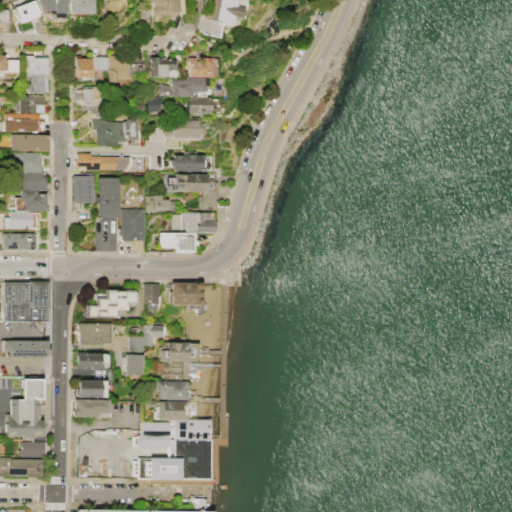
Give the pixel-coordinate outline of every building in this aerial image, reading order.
[(11,6),(28,0),(31,0),(36,12),(35,13),(36,15),(16,22),(14,17),(15,17),(11,6)] [(63,0),(38,0),(39,12),(51,11),(51,17),(64,17),(63,0)] [(89,0),(89,13),(65,13),(65,1),(62,1),(62,12),(51,12),(51,6),(50,6),(50,2),(51,2),(51,0),(89,0)] [(175,0),(175,11),(175,14),(150,13),(150,11),(150,2),(147,2),(147,0),(175,0)] [(229,24),(206,19),(210,0),(235,0),(234,4),(241,6),(238,18),(231,16),(229,24)] [(21,30),(38,23),(35,15),(18,21),(21,30)] [(45,56),(45,92),(27,92),(27,91),(25,91),(25,84),(26,84),(26,74),(22,74),(22,54),(31,54),(31,57),(45,56)] [(114,54),(114,58),(125,58),(125,78),(114,78),(114,81),(105,81),(105,69),(94,69),(94,68),(89,68),(89,56),(105,56),(105,54),(114,54)] [(163,75),(148,75),(148,68),(147,68),(147,56),(162,56),(162,58),(172,58),(172,69),(163,69),(163,75)] [(89,57),(89,68),(94,68),(94,69),(99,69),(99,78),(93,78),(93,76),(87,76),(85,79),(82,79),(79,76),(71,76),(71,67),(72,67),(73,57),(89,57)] [(187,76),(187,61),(185,61),(185,57),(194,57),(194,60),(198,60),(198,57),(209,57),(209,76),(187,76)] [(168,95),(156,95),(156,92),(155,92),(155,87),(156,87),(156,84),(157,84),(157,83),(161,83),(161,84),(168,84),(168,90),(169,90),(169,78),(187,78),(188,77),(206,77),(205,85),(203,85),(203,90),(193,90),(193,95),(169,95),(169,94),(168,94),(168,95)] [(93,86),(93,89),(95,89),(95,96),(97,96),(97,100),(96,100),(96,101),(95,101),(95,103),(89,103),(89,105),(82,106),(81,104),(76,104),(76,102),(73,103),(73,98),(72,98),(72,92),(73,92),(73,89),(79,89),(79,88),(89,88),(89,86),(93,86)] [(40,111),(13,112),(13,104),(16,104),(16,94),(40,94),(40,111)] [(144,111),(144,95),(156,95),(156,111),(144,111)] [(186,96),(207,96),(207,112),(198,112),(198,115),(185,115),(186,96)] [(1,131),(1,130),(0,130),(0,121),(1,121),(1,112),(25,112),(37,112),(37,119),(38,119),(38,130),(32,130),(32,131),(1,131)] [(90,128),(90,118),(103,118),(103,120),(124,120),(124,118),(127,118),(127,117),(134,117),(134,139),(122,139),(122,140),(114,141),(114,144),(93,144),(93,128),(90,128)] [(195,117),(195,137),(169,138),(169,134),(161,134),(161,128),(169,128),(169,119),(193,119),(193,117),(195,117)] [(7,133),(44,134),(44,138),(45,138),(45,149),(7,149),(7,133)] [(37,171),(17,171),(14,171),(14,163),(9,163),(9,151),(38,152),(37,171)] [(72,166),(72,159),(73,159),(73,152),(87,152),(87,155),(96,155),(111,155),(111,156),(125,156),(125,162),(120,169),(96,169),(82,169),(82,166),(72,166)] [(169,158),(171,158),(171,154),(173,154),(179,154),(185,154),(185,153),(192,153),(192,154),(200,154),(200,155),(202,155),(202,170),(199,170),(196,170),(193,170),(177,170),(174,170),(171,170),(171,168),(171,166),(169,166),(167,164),(167,160),(169,158)] [(42,189),(17,189),(17,184),(16,184),(16,178),(17,178),(17,171),(37,172),(37,171),(40,171),(40,176),(43,176),(42,189)] [(203,173),(203,176),(206,176),(206,180),(207,180),(207,178),(212,178),(212,180),(212,181),(214,181),(214,198),(212,198),(212,200),(214,200),(214,208),(209,208),(209,206),(204,206),(204,208),(196,208),(196,195),(198,195),(198,190),(172,190),(172,189),(169,189),(169,183),(164,183),(165,176),(172,176),(173,173),(174,173),(181,173),(203,173)] [(90,174),(90,201),(70,201),(70,174),(90,174)] [(115,177),(115,217),(94,217),(94,177),(115,177)] [(17,201),(17,189),(33,189),(33,192),(43,192),(43,210),(21,210),(21,201),(17,201)] [(151,210),(142,210),(142,194),(150,194),(158,194),(158,199),(165,199),(165,200),(173,200),(173,208),(151,208),(151,210)] [(140,208),(140,239),(129,239),(129,240),(120,240),(120,239),(118,239),(118,235),(116,235),(116,227),(118,227),(118,208),(140,208)] [(6,210),(25,210),(25,211),(28,211),(28,228),(6,228),(6,227),(1,227),(1,216),(6,216),(6,210)] [(212,231),(193,232),(193,231),(183,231),(183,228),(168,228),(168,214),(178,214),(178,211),(208,211),(208,217),(211,217),(211,220),(212,220),(212,231)] [(31,248),(0,248),(0,232),(31,232),(31,248)] [(191,251),(172,251),(172,246),(157,246),(157,243),(156,243),(156,235),(157,235),(157,232),(192,232),(192,240),(194,240),(194,244),(191,244),(191,251)] [(196,304),(168,304),(168,294),(165,294),(165,290),(168,290),(167,282),(190,281),(190,283),(191,283),(192,282),(195,281),(198,284),(198,287),(196,289),(193,289),(193,290),(197,290),(197,296),(193,296),(193,297),(196,297),(198,299),(198,302),(196,304)] [(156,303),(140,303),(140,282),(156,282),(156,303)] [(1,283),(1,321),(46,322),(47,284),(1,283)] [(83,317),(83,304),(92,304),(92,297),(102,297),(102,289),(130,288),(131,301),(122,301),(122,309),(111,309),(111,317),(83,317)] [(106,342),(75,342),(75,332),(73,331),(73,325),(75,324),(75,322),(106,322),(106,342)] [(140,345),(140,323),(150,323),(150,324),(160,324),(160,335),(150,336),(150,344),(140,345)] [(140,335),(140,350),(126,350),(126,335),(140,335)] [(0,340),(7,340),(7,339),(25,339),(25,340),(44,340),(44,348),(43,348),(43,356),(7,356),(7,351),(0,351),(0,340)] [(195,360),(157,360),(157,356),(156,356),(156,349),(156,346),(161,346),(161,341),(169,341),(169,342),(175,342),(175,341),(185,341),(185,342),(195,342),(195,360)] [(97,367),(73,367),(73,351),(82,351),(81,352),(96,352),(96,353),(97,353),(97,367)] [(140,353),(139,373),(122,373),(123,353),(140,353)] [(185,361),(185,379),(183,379),(183,377),(179,377),(179,378),(160,378),(160,372),(155,372),(155,361),(161,361),(185,361)] [(40,378),(20,378),(20,398),(5,398),(5,435),(40,435),(40,419),(36,419),(36,398),(40,398),(40,378)] [(74,379),(98,379),(98,380),(103,380),(102,396),(74,396),(74,379)] [(153,380),(184,380),(184,382),(185,384),(185,387),(184,388),(184,399),(163,399),(163,398),(156,398),(156,391),(153,391),(153,380)] [(71,398),(106,398),(106,403),(108,403),(108,412),(95,412),(95,416),(71,416),(71,398)] [(184,419),(155,419),(155,400),(184,400),(184,419)] [(207,439),(171,439),(171,419),(184,419),(207,419),(207,439)] [(42,456),(19,456),(19,455),(16,455),(16,449),(19,449),(19,445),(17,445),(17,442),(19,442),(19,441),(30,441),(30,437),(42,437),(42,456)] [(200,441),(199,478),(189,478),(189,477),(184,477),(184,478),(178,478),(178,476),(177,476),(177,479),(146,478),(146,457),(165,457),(165,453),(167,453),(167,450),(165,450),(165,446),(166,446),(166,443),(168,443),(168,439),(176,439),(176,442),(186,442),(187,439),(197,439),(197,441),(200,441)] [(38,475),(0,474),(0,456),(7,456),(7,458),(38,458),(38,475)]
